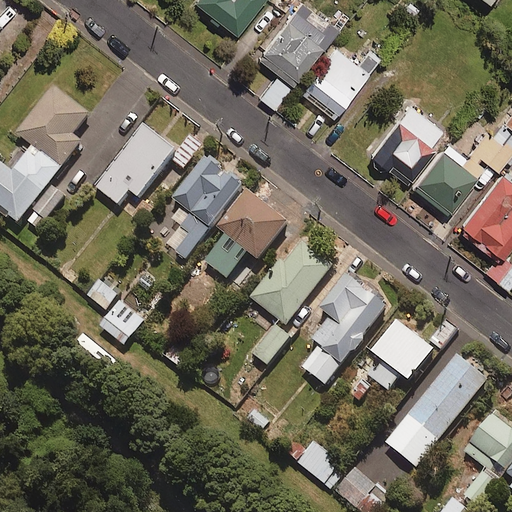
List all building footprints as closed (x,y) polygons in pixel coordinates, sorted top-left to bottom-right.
[(259,0),(203,0),(201,3),(241,29),(259,0)] [(341,20),(314,0),(301,0),(263,52),(298,78),(341,20)] [(297,0),(277,0),(290,10),(297,0)] [(375,63),(343,38),(310,81),(341,106),(375,63)] [(291,89),(277,78),(260,98),(274,110),(291,89)] [(62,157),(98,110),(62,83),(27,131),(62,157)] [(453,120),(418,97),(378,159),(412,182),(453,120)] [(142,205),(185,144),(149,119),(106,180),(142,205)] [(378,139),(361,127),(352,139),(368,152),(378,139)] [(0,202),(18,217),(64,162),(27,131),(0,161),(0,202)] [(483,153),(452,137),(421,196),(452,212),(483,153)] [(215,223),(251,177),(215,149),(180,195),(215,223)] [(511,244),(511,170),(505,165),(463,226),(504,255),(511,244)] [(262,255),(292,219),(252,186),(222,223),(262,255)] [(288,318),(337,256),(307,231),(257,294),(288,318)] [(342,355),(387,296),(355,272),(310,330),(342,355)] [(120,299),(100,283),(88,297),(109,313),(120,299)] [(148,312),(125,295),(106,321),(129,338),(148,312)] [(405,377),(433,345),(398,315),(370,347),(405,377)] [(294,339),(279,326),(255,356),(270,368),(294,339)] [(120,365),(83,336),(73,349),(110,377),(120,365)] [(191,359),(174,345),(165,356),(182,370),(191,359)] [(436,437),(489,378),(462,353),(409,412),(436,437)] [(511,454),(511,413),(498,403),(465,448),(498,473),(511,454)] [(374,511),(393,488),(356,460),(334,488),(365,511),(374,511)] [(473,511),(482,502),(464,487),(443,511),(473,511)]
